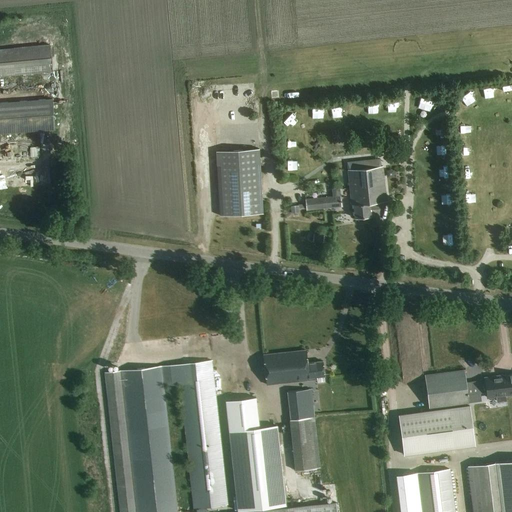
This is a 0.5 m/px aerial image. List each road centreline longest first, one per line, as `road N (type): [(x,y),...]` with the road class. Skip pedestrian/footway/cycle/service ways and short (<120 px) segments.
road 1 (unclassified): [(0,232),(511,302)]
road 2 (track): [(256,0),(275,269)]
